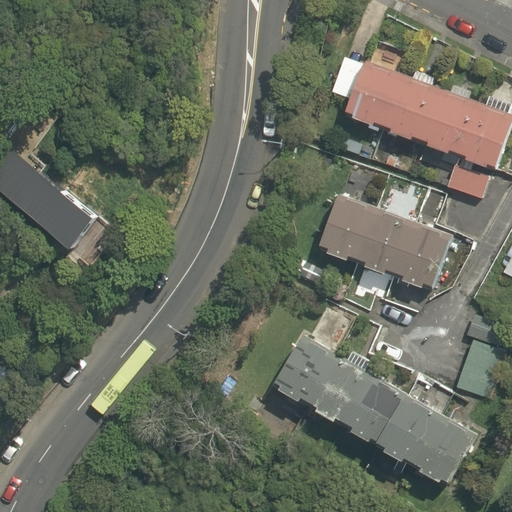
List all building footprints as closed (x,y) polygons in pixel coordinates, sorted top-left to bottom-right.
[(511,118),(344,58),(333,88),(348,94),(341,114),(455,155),(444,184),(483,198),(511,118)] [(8,158),(0,169),(0,190),(38,219),(60,188),(30,166),(26,172),(8,158)] [(337,195),(319,248),(432,287),(450,234),(337,195)] [(511,245),(498,270),(511,278),(511,245)] [(303,329),(273,377),(446,484),(475,436),(303,329)] [(511,359),(511,355),(472,338),(452,383),(493,401),(511,359)]
